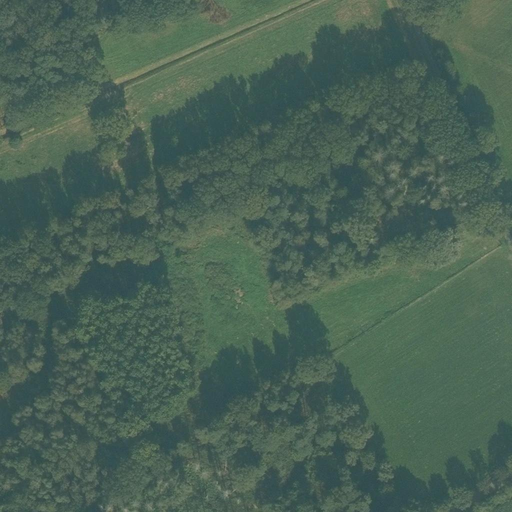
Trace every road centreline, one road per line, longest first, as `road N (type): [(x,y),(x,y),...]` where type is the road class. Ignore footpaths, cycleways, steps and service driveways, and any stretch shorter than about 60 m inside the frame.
road 1 (track): [(19,511),(15,505),(103,459),(92,394),(64,355),(30,358),(6,373),(2,391),(15,418),(69,429)]
road 2 (track): [(404,0),(511,246)]
